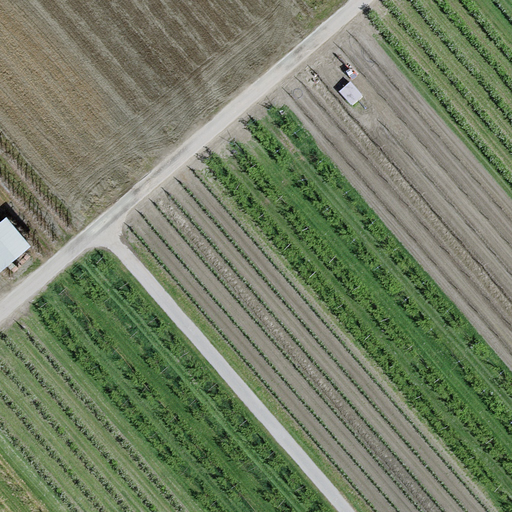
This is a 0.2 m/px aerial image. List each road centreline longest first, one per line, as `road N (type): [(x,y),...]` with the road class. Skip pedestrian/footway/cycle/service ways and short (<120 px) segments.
road 1 (unclassified): [(364,0),(0,313)]
road 2 (track): [(348,511),(101,226)]
